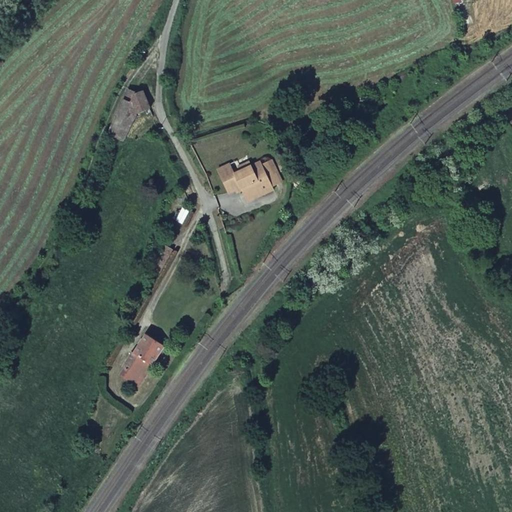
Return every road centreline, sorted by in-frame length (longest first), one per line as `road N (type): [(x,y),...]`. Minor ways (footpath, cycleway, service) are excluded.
road 1 (track): [(161,46),(121,88),(78,199),(0,326)]
road 2 (residential): [(175,0),(161,46),(158,101),(207,209),(228,285)]
road 3 (track): [(228,285),(263,401),(270,511)]
